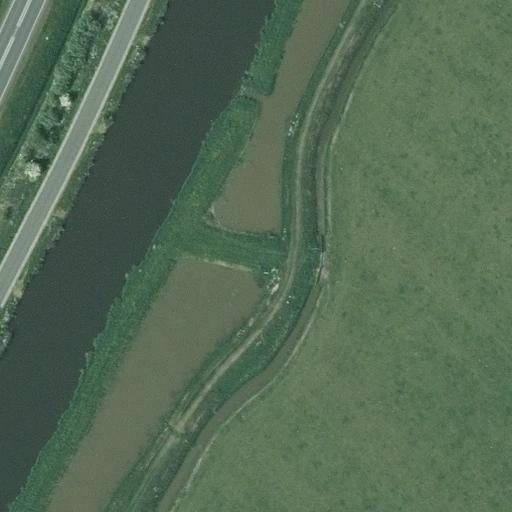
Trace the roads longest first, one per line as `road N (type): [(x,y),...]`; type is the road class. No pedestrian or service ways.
road 1 (track): [(132,511),(207,388),(289,291),(303,133),(364,0)]
road 2 (unclassified): [(0,302),(137,0)]
